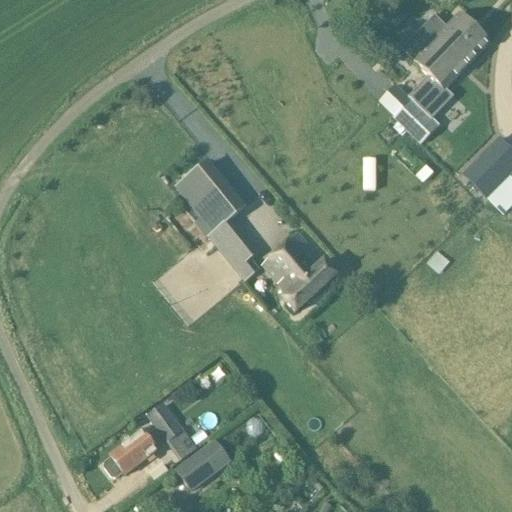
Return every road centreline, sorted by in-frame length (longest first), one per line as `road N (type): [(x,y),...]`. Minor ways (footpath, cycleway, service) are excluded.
road 1 (unclassified): [(0,214),(47,142),(106,87),(249,0)]
road 2 (unclassified): [(82,511),(0,340)]
